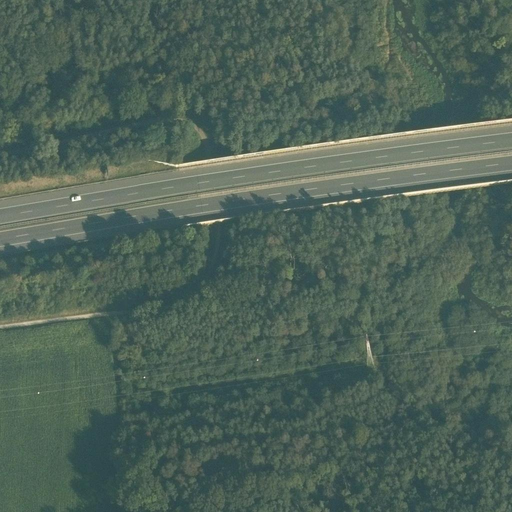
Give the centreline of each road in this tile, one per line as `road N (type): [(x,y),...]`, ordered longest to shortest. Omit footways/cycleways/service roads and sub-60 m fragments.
road 1 (track): [(0,329),(176,307),(216,258),(221,225),(209,145),(195,123),(158,120),(0,154)]
road 2 (motorway): [(0,245),(511,170)]
road 3 (motorway): [(511,148),(0,221)]
